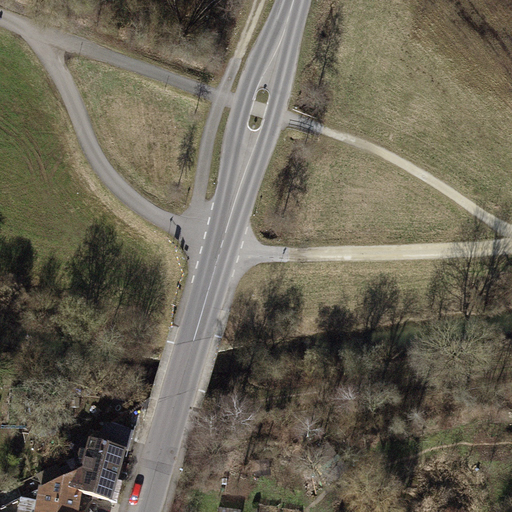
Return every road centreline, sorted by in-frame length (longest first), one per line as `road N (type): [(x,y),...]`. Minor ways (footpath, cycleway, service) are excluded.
road 1 (track): [(48,38),(94,150),(159,218),(253,252),(511,245)]
road 2 (secondary): [(296,0),(144,511)]
road 3 (track): [(511,369),(266,410),(165,438)]
road 4 (track): [(511,234),(409,165),(261,110)]
road 5 (track): [(255,0),(222,97),(193,233)]
